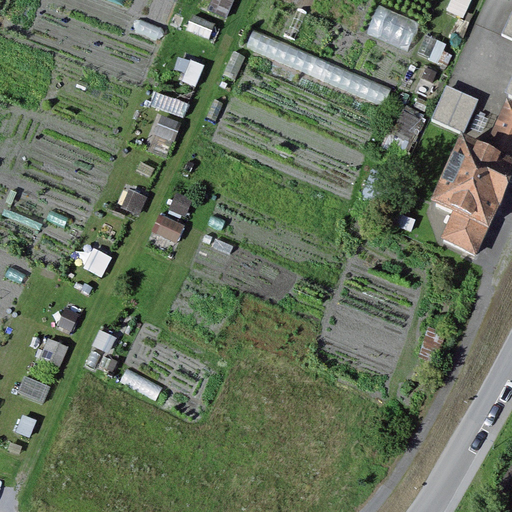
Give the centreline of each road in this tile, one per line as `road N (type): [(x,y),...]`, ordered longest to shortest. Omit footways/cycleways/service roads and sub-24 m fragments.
road 1 (track): [(7,511),(247,0)]
road 2 (secondary): [(426,511),(511,366)]
